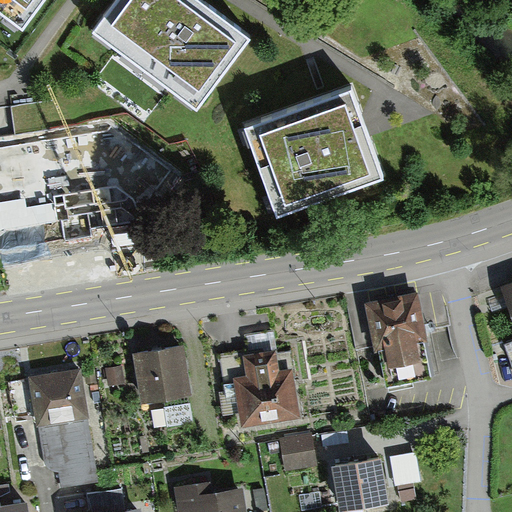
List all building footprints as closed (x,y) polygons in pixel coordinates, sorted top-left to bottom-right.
[(39,0),(0,0),(0,10),(20,26),(39,0)] [(249,37),(199,0),(113,0),(92,28),(196,107),(249,37)] [(381,174),(350,89),(245,126),(276,212),(381,174)] [(30,188),(42,261),(90,253),(78,179),(67,181),(62,145),(38,148),(44,186),(30,188)] [(12,159),(0,161),(0,188),(17,185),(12,159)] [(419,296),(372,306),(380,345),(394,342),(398,365),(426,359),(421,336),(427,334),(419,296)] [(181,347),(135,354),(143,400),(188,393),(181,347)] [(239,379),(246,422),(299,413),(292,371),(279,373),(276,354),(250,358),(254,377),(239,379)] [(114,368),(104,370),(107,385),(118,383),(114,368)] [(80,372),(30,380),(44,468),(58,466),(61,485),(97,480),(80,372)] [(283,469),(310,464),(305,435),(277,441),(283,469)] [(382,457),(335,465),(342,508),(389,500),(382,457)] [(207,486),(178,490),(181,511),(197,510),(197,511),(248,511),(265,510),(263,492),(242,494),(242,491),(209,495),(207,486)]
